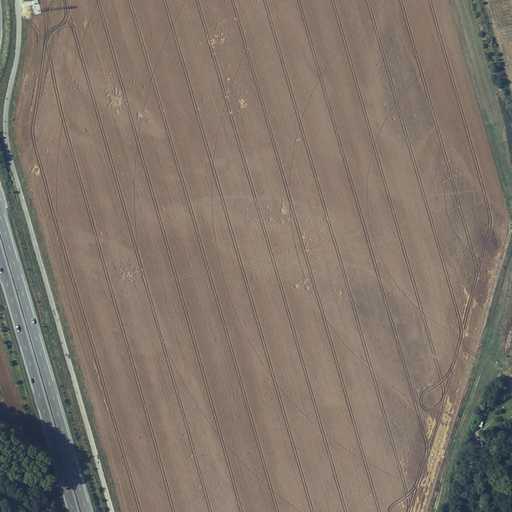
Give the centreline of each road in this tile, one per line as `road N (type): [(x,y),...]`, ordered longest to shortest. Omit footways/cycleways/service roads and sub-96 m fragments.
road 1 (unclassified): [(17,0),(8,150),(111,511)]
road 2 (trunk): [(86,511),(0,212)]
road 3 (trunk): [(0,256),(73,511)]
